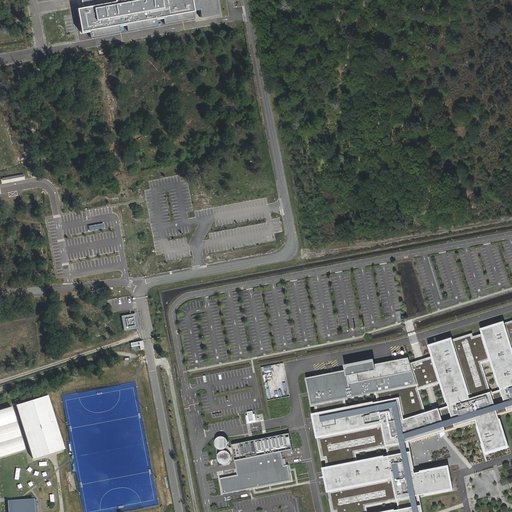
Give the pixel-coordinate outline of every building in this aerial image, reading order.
[(203,20),(223,16),(220,0),(81,0),(83,8),(78,9),(82,32),(92,30),(93,36),(120,31),(119,26),(127,25),(128,31),(159,25),(158,19),(165,18),(166,25),(197,20),(196,12),(202,11),(203,20)] [(136,314),(122,317),(125,331),(139,329),(136,314)] [(511,323),(484,332),(485,336),(509,412),(511,411),(511,323)] [(432,348),(434,358),(458,428),(479,421),(489,458),(511,450),(511,442),(503,414),(509,412),(485,336),(477,339),(475,335),(432,348)] [(310,382),(327,471),(413,455),(411,443),(458,428),(434,358),(413,364),(412,360),(386,366),(310,382)] [(48,395),(16,405),(33,459),(65,449),(48,395)] [(14,407),(0,409),(0,455),(24,451),(14,407)] [(293,436),(235,447),(240,476),(223,480),(225,494),(255,488),(271,485),(293,481),(291,468),(286,469),(284,454),(295,452),(293,436)] [(327,471),(334,511),(408,511),(426,509),(425,499),(458,493),(453,468),(420,475),(416,455),(413,455),(327,471)] [(35,511),(34,498),(12,499),(12,511),(35,511)]
